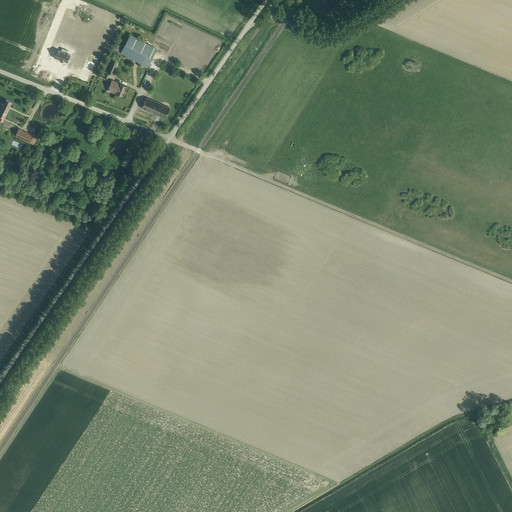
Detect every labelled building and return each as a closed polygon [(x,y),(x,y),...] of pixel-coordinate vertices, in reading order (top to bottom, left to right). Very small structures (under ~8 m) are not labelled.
[(130,35),(121,52),(147,67),(157,49),(130,35)] [(57,50),(54,58),(59,60),(59,59),(61,60),(60,60),(63,62),(64,61),(67,62),(70,55),(67,54),(68,51),(62,48),(61,51),(57,50)] [(91,55),(86,67),(92,70),(97,58),(91,55)] [(108,73),(112,75),(117,62),(113,60),(108,73)] [(111,82),(108,89),(117,93),(116,94),(122,96),(126,86),(120,84),(120,85),(111,82)] [(141,108),(165,119),(170,108),(146,97),(141,108)] [(6,114),(12,102),(6,99),(4,105),(1,103),(0,105),(0,110),(1,111),(0,113),(0,121),(2,122),(6,114)] [(15,136),(30,143),(34,135),(19,129),(15,136)]
